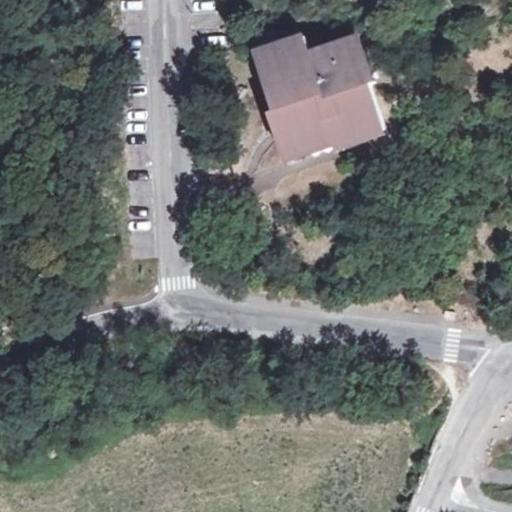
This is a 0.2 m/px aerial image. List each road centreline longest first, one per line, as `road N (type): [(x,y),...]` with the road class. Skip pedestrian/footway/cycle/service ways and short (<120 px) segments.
road 1 (residential): [(173,311),(485,350),(504,361)]
road 2 (residential): [(173,311),(175,0)]
road 3 (residential): [(0,358),(105,322),(173,311)]
road 4 (residential): [(504,361),(435,487)]
